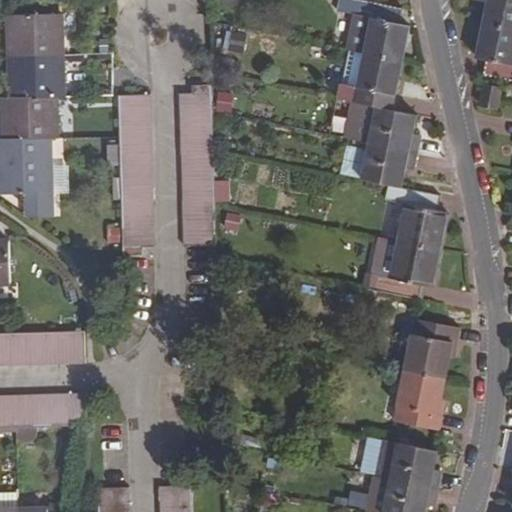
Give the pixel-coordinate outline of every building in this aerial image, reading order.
[(403,61),(410,24),(401,23),(404,9),(361,0),(340,0),(338,11),(353,14),(373,19),(366,53),(403,61)] [(511,0),(488,0),(484,23),(511,28),(511,0)] [(4,110),(4,139),(0,138),(0,182),(4,183),(4,193),(26,193),(26,206),(35,213),(53,212),(53,192),(51,138),(59,138),(57,97),(65,97),(62,14),(15,15),(14,28),(8,27),(10,87),(16,87),(16,98),(10,97),(10,110),(4,110)] [(346,49),(366,53),(373,19),(353,14),(346,49)] [(511,81),(511,28),(484,23),(477,59),(487,62),(484,76),(511,81)] [(396,95),(403,61),(366,53),(346,49),(340,83),(326,80),(323,96),(352,102),(393,110),(396,95)] [(192,85),(193,93),(214,92),(213,85),(192,85)] [(502,89),(485,85),(481,105),(497,108),(502,89)] [(218,245),(214,92),(193,93),(182,93),(186,246),(218,245)] [(123,228),(123,247),(143,247),(155,247),(151,94),(119,95),(121,165),(122,216),(123,228)] [(253,117),(274,120),(276,105),(256,101),(253,117)] [(344,138),(370,143),(417,153),(421,135),(413,134),(416,115),(393,110),(352,102),(344,138)] [(276,109),(274,119),(284,122),(286,111),(276,109)] [(414,170),(417,153),(370,143),(363,179),(389,184),(402,187),(406,169),(414,170)] [(108,166),(121,165),(120,146),(107,146),(108,166)] [(113,201),(122,201),(121,179),(113,179),(113,201)] [(408,205),(400,241),(440,250),(448,212),(438,210),(441,195),(402,187),(389,184),(386,200),(408,205)] [(26,206),(26,215),(31,219),(53,218),(53,212),(35,213),(26,206)] [(108,244),(123,243),(123,228),(108,229),(108,244)] [(352,236),(349,257),(364,259),(367,238),(352,236)] [(432,286),(440,250),(400,241),(386,238),(375,291),(414,299),(419,300),(422,285),(432,286)] [(0,283),(11,283),(10,241),(0,241),(0,283)] [(123,247),(123,256),(143,255),(143,247),(123,247)] [(445,378),(450,350),(455,351),(459,327),(416,319),(405,370),(445,378)] [(0,365),(86,363),(85,331),(0,333),(0,365)] [(444,407),(440,405),(445,378),(405,370),(395,421),(438,430),(444,407)] [(0,395),(0,427),(88,425),(87,393),(71,393),(0,395)] [(235,433),(233,443),(249,447),(251,438),(252,437),(235,433)] [(251,438),(249,447),(257,449),(259,439),(251,438)] [(390,479),(397,442),(383,440),(375,476),(379,476),(390,479)] [(397,442),(390,479),(438,489),(441,472),(434,470),(437,450),(397,442)] [(288,461),(269,458),(268,467),(286,471),(288,461)] [(371,511),(382,511),(390,479),(379,476),(371,511)] [(435,507),(438,489),(390,479),(382,511),(425,511),(426,505),(435,507)] [(193,511),(193,485),(160,486),(160,511),(193,511)] [(130,511),(131,503),(130,487),(98,488),(98,511),(130,511)] [(0,510),(19,510),(18,493),(0,492),(0,510)]
